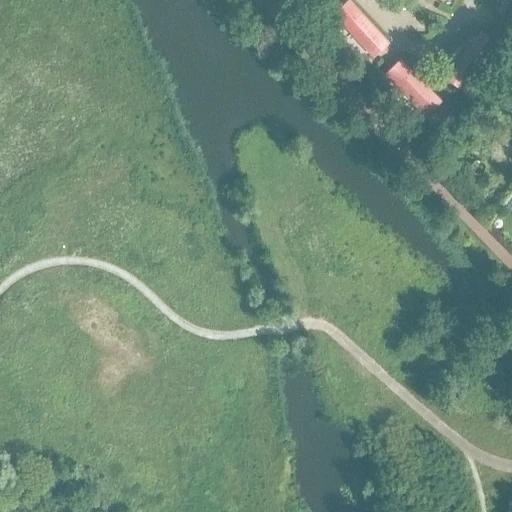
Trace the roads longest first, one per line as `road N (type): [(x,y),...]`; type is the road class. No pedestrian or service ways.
road 1 (track): [(511,469),(481,456),(327,328),(308,321),(249,334),(197,332),(114,265),(88,259),(51,260),(15,274),(0,293)]
road 2 (residential): [(511,264),(261,0)]
